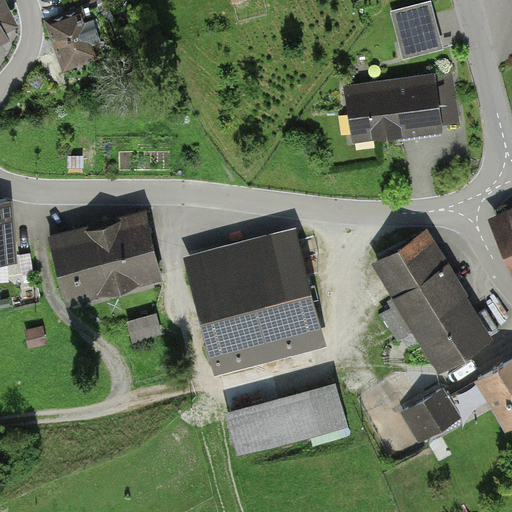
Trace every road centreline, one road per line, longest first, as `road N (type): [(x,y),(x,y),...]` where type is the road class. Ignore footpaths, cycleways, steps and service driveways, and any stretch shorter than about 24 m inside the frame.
road 1 (residential): [(0,184),(33,193),(235,197),(376,215),(470,208)]
road 2 (track): [(0,428),(98,412),(113,404),(122,384),(110,356),(56,301),(33,193)]
road 3 (residential): [(466,0),(510,173)]
